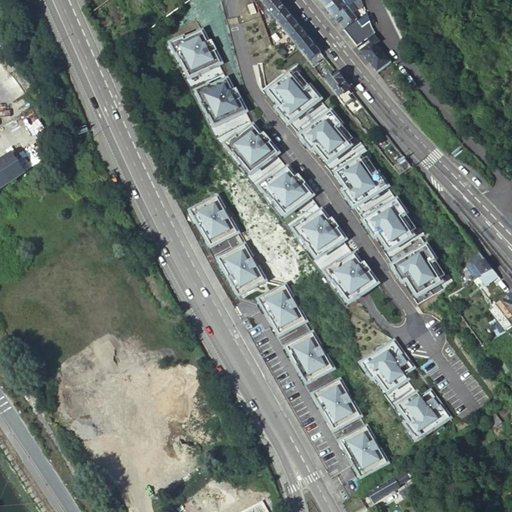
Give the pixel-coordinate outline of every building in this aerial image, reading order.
[(279,1),(278,0),(259,0),(257,2),(256,3),(263,13),(268,10),(279,1)] [(349,6),(359,0),(345,0),(343,1),(341,0),(321,0),(320,2),(333,18),(345,8),(349,6)] [(333,18),(344,32),(357,21),(358,20),(352,14),(356,11),(359,10),(364,7),(361,0),(359,0),(349,6),(345,8),(333,18)] [(286,11),(279,1),(268,10),(276,19),(286,11)] [(276,19),(283,29),(294,20),(286,11),(276,19)] [(283,29),(291,39),(302,30),(294,20),(283,29)] [(357,49),(375,35),(369,22),(362,27),(357,21),(344,32),(357,49)] [(299,49),(310,40),(302,30),(291,39),(299,49)] [(213,42),(208,44),(203,33),(185,42),(184,40),(169,47),(183,78),(208,130),(223,152),(235,166),(250,186),(277,220),(304,254),(339,299),(346,308),(377,283),(369,273),(370,271),(363,262),(360,265),(342,242),(343,241),(335,230),(337,228),(330,220),(326,222),(308,199),(309,198),(301,187),(303,185),(296,177),(292,179),(274,156),(275,155),(267,144),(269,143),(262,134),(258,136),(251,127),(244,113),(238,102),(241,101),(235,90),(231,92),(219,66),(221,65),(215,54),(218,53),(213,42)] [(357,49),(378,75),(393,62),(390,59),(389,60),(387,57),(388,56),(377,41),(378,41),(375,35),(357,49)] [(309,62),(321,53),(310,40),(299,49),(309,62)] [(309,62),(313,67),(324,58),(321,53),(309,62)] [(403,103),(420,92),(393,62),(378,75),(403,103)] [(301,71),(296,65),(284,75),(282,74),(262,92),(301,139),(330,174),(360,216),(419,305),(447,288),(445,285),(454,280),(450,274),(447,276),(421,236),(425,234),(421,228),(418,230),(369,159),(372,157),(367,151),(359,157),(354,151),(362,144),(357,138),(354,140),(299,73),(301,71)] [(325,82),(339,100),(350,90),(336,73),(325,82)] [(342,103),(353,95),(350,90),(339,100),(342,103)] [(0,188),(25,172),(13,154),(0,161),(0,188)] [(400,177),(412,168),(406,161),(395,170),(400,177)] [(217,198),(191,213),(212,248),(238,233),(217,198)] [(245,246),(220,261),(240,296),(266,281),(245,246)] [(471,263),(472,264),(481,276),(493,270),(480,252),(476,255),(473,257),(472,259),(471,261),(471,263)] [(502,282),(493,270),(481,276),(479,278),(482,283),(489,292),(502,282)] [(482,283),(479,278),(474,281),(477,286),(482,283)] [(511,295),(502,282),(489,292),(499,305),(506,299),(511,295)] [(286,288),(260,303),(281,337),(306,323),(286,288)] [(313,335),(287,349),(308,384),(333,370),(313,335)] [(395,344),(365,366),(419,440),(449,419),(440,406),(439,407),(434,400),(435,399),(431,393),(422,399),(405,375),(414,369),(409,363),(408,364),(403,357),(404,356),(395,344)] [(340,383),(314,397),(335,432),(360,418),(340,383)] [(367,430),(341,444),(362,479),(387,465),(367,430)] [(413,466),(406,470),(411,477),(417,472),(413,466)] [(404,471),(393,478),(399,487),(410,480),(404,471)] [(369,495),(373,502),(373,503),(399,487),(393,478),(369,495)] [(404,499),(411,494),(407,487),(400,492),(404,499)]
